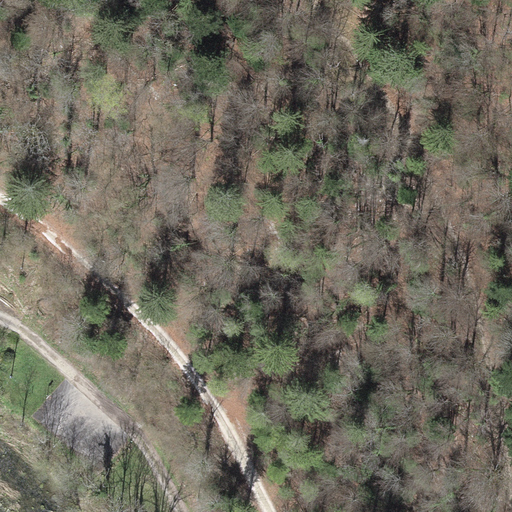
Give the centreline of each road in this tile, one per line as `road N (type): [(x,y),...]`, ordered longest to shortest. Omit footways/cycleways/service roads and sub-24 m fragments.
road 1 (track): [(274,511),(205,387),(165,337),(0,199)]
road 2 (track): [(182,511),(125,421),(40,343),(0,321)]
